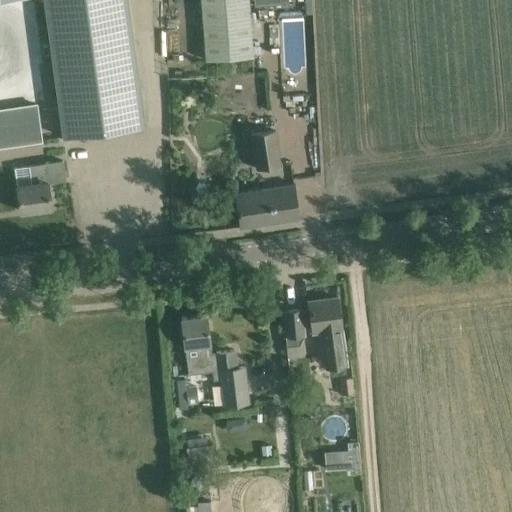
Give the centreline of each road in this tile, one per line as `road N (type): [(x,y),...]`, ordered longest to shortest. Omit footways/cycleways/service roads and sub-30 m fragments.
road 1 (tertiary): [(511,221),(0,281)]
road 2 (track): [(353,267),(375,511)]
